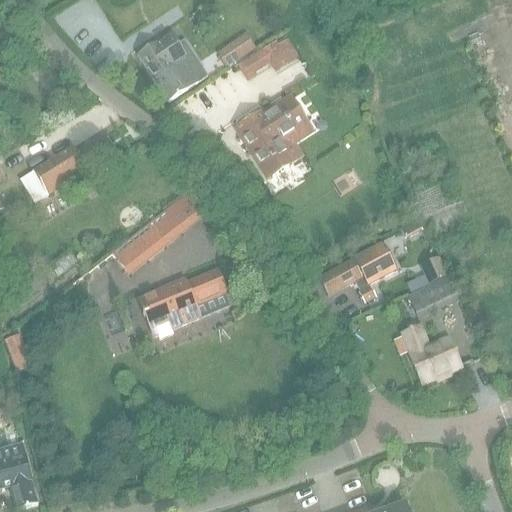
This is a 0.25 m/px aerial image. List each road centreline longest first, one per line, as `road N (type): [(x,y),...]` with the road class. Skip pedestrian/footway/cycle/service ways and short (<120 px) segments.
road 1 (residential): [(394,433),(320,319),(186,158),(72,65),(15,0)]
road 2 (residential): [(157,511),(394,433)]
